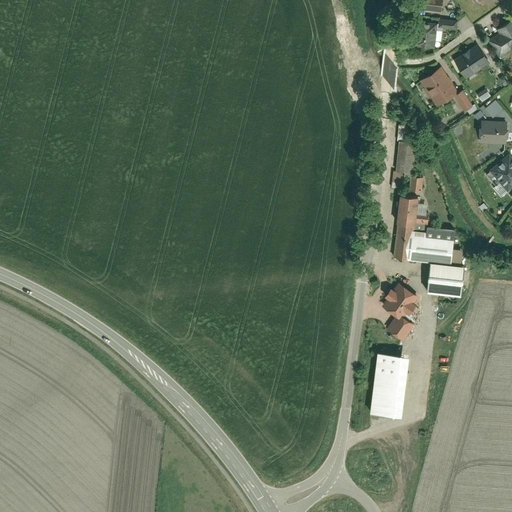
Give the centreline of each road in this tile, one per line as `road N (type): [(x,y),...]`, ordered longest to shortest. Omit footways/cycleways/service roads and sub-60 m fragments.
road 1 (residential): [(391,61),(338,452),(327,476),(273,511)]
road 2 (tertiary): [(0,275),(127,350),(211,432),(269,511)]
road 3 (residential): [(511,6),(431,60),(391,61)]
